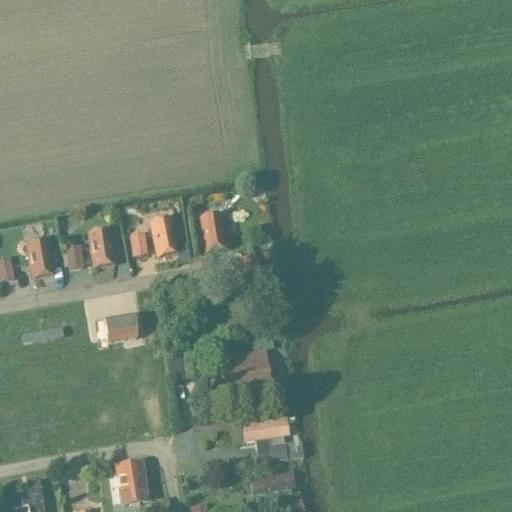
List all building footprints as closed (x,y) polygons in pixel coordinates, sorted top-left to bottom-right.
[(205,257),(226,254),(220,220),(199,224),(205,257)] [(157,262),(177,257),(171,224),(150,228),(157,262)] [(93,272),(114,269),(109,236),(88,239),(93,272)] [(133,261),(145,259),(143,239),(131,241),(133,261)] [(32,283),(53,280),(47,246),(26,250),(32,283)] [(69,274),(82,272),(79,252),(66,254),(69,274)] [(230,277),(250,274),(248,262),(227,265),(230,277)] [(0,283),(0,286),(12,283),(9,264),(0,265),(0,283)] [(172,303),(167,302),(163,305),(162,309),(164,313),(169,315),(173,312),(174,308),(172,303)] [(108,348),(138,343),(134,322),(104,326),(108,348)] [(190,357),(179,358),(182,384),(193,382),(190,357)] [(262,359),(222,364),(227,403),(268,398),(262,359)] [(0,421),(3,432),(20,427),(13,402),(0,406),(0,421)] [(292,410),(280,412),(282,425),(285,425),(294,423),(292,410)] [(281,426),(242,432),(244,446),(255,445),(258,466),(287,462),(283,440),(287,439),(285,425),(282,425),(281,426)] [(123,508),(143,505),(138,471),(118,473),(123,508)] [(251,499),(293,494),(290,479),(249,485),(251,499)] [(30,481),(0,486),(0,510),(34,505),(30,481)] [(282,511),(295,511),(294,503),(282,505),(282,511)]
